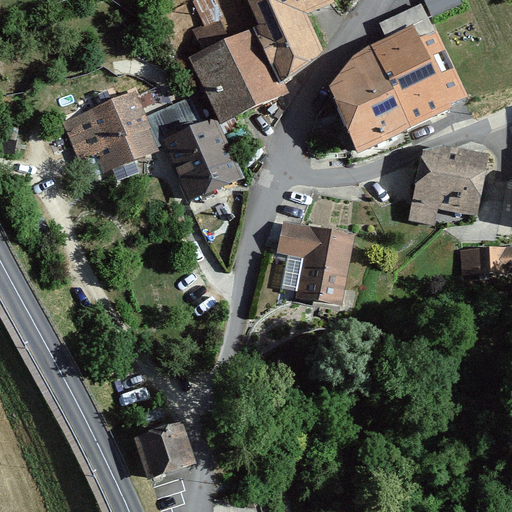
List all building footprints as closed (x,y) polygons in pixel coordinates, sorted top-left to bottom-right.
[(206,54),(228,45),(217,19),(220,18),(212,0),(202,0),(196,3),(205,25),(195,30),(206,54)] [(333,6),(330,0),(245,0),(259,31),(282,83),(321,51),(306,18),(333,6)] [(427,0),(435,16),(465,4),(463,0),(427,0)] [(452,108),(467,101),(423,6),(381,25),(388,41),(373,48),(393,90),(412,131),(413,133),(455,113),(452,108)] [(189,62),(216,121),(219,128),(289,98),(282,83),(259,31),(228,45),(206,54),(189,62)] [(393,90),(373,48),(356,56),(330,92),(340,114),(393,90)] [(412,131),(393,90),(340,114),(359,155),(412,131)] [(146,119),(134,94),(64,125),(79,159),(95,152),(103,171),(158,147),(146,119)] [(219,128),(216,121),(207,125),(194,98),(146,119),(158,147),(163,145),(178,179),(231,155),(219,128)] [(455,151),(422,163),(409,220),(433,226),(437,210),(474,218),(487,159),(455,151)] [(242,180),(231,155),(178,179),(189,204),(242,180)] [(297,300),(341,308),(353,238),(283,225),(278,254),(304,259),(297,300)] [(511,249),(461,251),(462,275),(511,273),(511,249)] [(136,442),(147,481),(193,468),(182,428),(136,442)]
